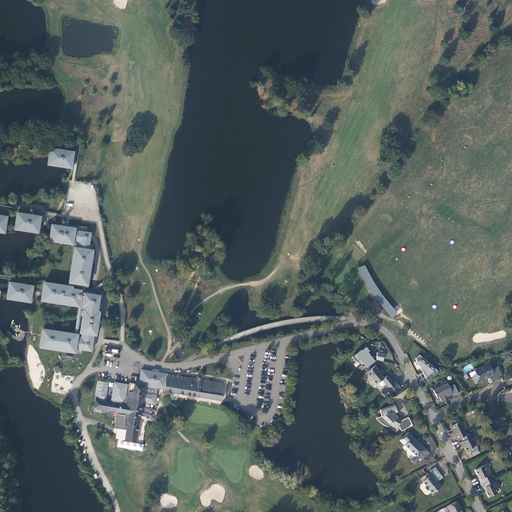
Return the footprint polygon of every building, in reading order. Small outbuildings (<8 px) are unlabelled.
[(71,168),(73,152),(49,149),(47,164),(71,168)] [(38,232),(40,217),(16,213),(14,229),(38,232)] [(70,279),(86,281),(90,250),(88,250),(89,243),(90,234),(75,231),(75,229),(51,225),(49,240),(73,244),(73,241),(79,242),(78,248),(75,248),(70,279)] [(85,286),(87,287),(88,281),(93,251),(92,251),(93,244),(89,243),(88,250),(90,250),(86,281),(70,279),(69,284),(85,286)] [(371,282),(363,266),(358,268),(366,284),(376,299),(380,303),(391,317),(396,313),(381,296),(371,282)] [(30,302),(33,286),(8,283),(6,298),(30,302)] [(78,295),(79,290),(43,285),(40,300),(76,306),(77,301),(79,301),(80,295),(78,295)] [(79,306),(84,307),(84,310),(85,310),(86,306),(82,305),(83,294),(95,295),(95,292),(81,290),(80,295),(79,301),(79,306)] [(82,349),(91,351),(93,336),(96,336),(99,312),(97,312),(99,296),(95,295),(83,294),(82,305),(86,306),(85,310),(84,310),(80,336),(41,330),(39,346),(75,351),(75,348),(82,349)] [(376,360),(384,361),(385,353),(377,352),(376,360)] [(430,380),(438,373),(421,353),(413,360),(430,380)] [(472,377),(476,384),(477,384),(479,383),(480,382),(480,381),(490,376),(489,376),(494,374),(490,367),(492,366),(489,361),(484,363),(485,365),(484,366),(484,365),(474,370),(476,374),(472,377)] [(366,372),(375,383),(378,383),(380,386),(382,386),(385,384),(388,387),(384,390),(388,395),(401,388),(395,381),(393,383),(387,375),(384,378),(379,372),(380,371),(375,365),(371,369),(369,366),(366,369),(368,371),(366,372)] [(154,395),(155,388),(157,388),(159,373),(141,370),(139,384),(129,383),(126,404),(95,399),(93,409),(116,412),(114,428),(126,430),(124,441),(136,443),(142,402),(154,404),(156,395),(154,395)] [(164,389),(167,374),(159,373),(157,388),(164,389)] [(164,391),(221,401),(223,383),(200,380),(201,376),(197,375),(196,379),(167,374),(164,389),(164,391)] [(454,384),(449,387),(446,381),(441,383),(443,385),(433,390),(437,398),(439,397),(442,402),(446,400),(444,396),(448,395),(448,396),(452,394),(454,396),(458,393),(454,384)] [(388,426),(389,425),(396,428),(397,426),(399,427),(401,431),(412,425),(408,417),(401,420),(401,419),(396,416),(396,417),(394,415),(393,413),(396,412),(394,405),(379,411),(382,417),(378,418),(378,419),(379,420),(380,420),(380,421),(381,421),(381,422),(382,422),(382,423),(383,423),(384,423),(384,424),(385,424),(386,425),(387,425),(388,425),(388,426)] [(145,407),(145,415),(152,416),(153,408),(145,407)] [(454,435),(457,440),(461,438),(467,435),(460,421),(451,426),(456,435),(454,435)] [(409,431),(401,438),(406,443),(408,442),(404,438),(409,433),(421,445),(422,444),(409,431)] [(422,444),(421,445),(409,433),(404,438),(408,442),(406,443),(405,444),(411,450),(411,452),(414,455),(418,459),(422,455),(428,449),(422,444)] [(470,433),(467,435),(461,438),(462,441),(461,442),(466,452),(470,450),(471,449),(473,452),(478,449),(470,433)] [(479,479),(482,484),(493,478),(490,474),(488,475),(483,466),(475,470),(478,476),(479,475),(481,479),(479,479)] [(429,490),(433,495),(437,492),(438,489),(442,486),(438,481),(436,479),(440,476),(438,473),(439,472),(435,467),(430,471),(431,473),(425,477),(426,478),(423,481),(422,481),(426,486),(425,488),(427,490),(429,490)] [(493,478),(482,484),(484,488),(485,487),(487,491),(486,492),(489,497),(497,493),(492,483),(494,482),(493,478)] [(461,511),(456,501),(447,506),(450,511),(461,511)]
